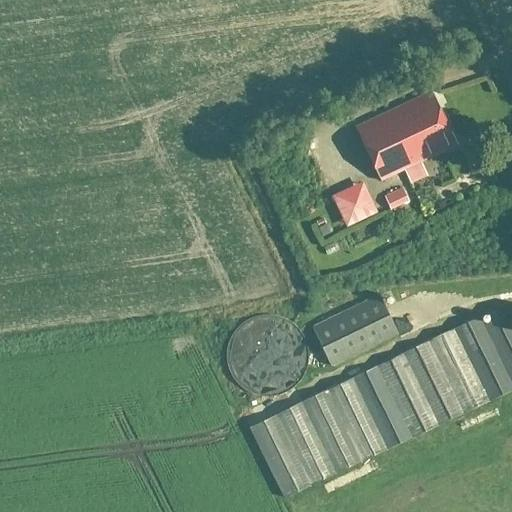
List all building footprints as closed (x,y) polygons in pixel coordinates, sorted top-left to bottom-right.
[(454,144),(429,91),(355,127),(380,180),(454,144)] [(345,224),(378,213),(367,182),(335,192),(345,224)] [(401,188),(383,197),(389,211),(408,202),(401,188)] [(378,296),(312,329),(331,366),(396,333),(378,296)] [(479,317),(249,428),(283,500),(511,388),(511,319),(511,320),(508,313),(483,325),(479,317)] [(274,316),(266,315),(258,316),(250,318),(243,322),(237,327),(232,333),(228,340),(226,348),(225,356),(226,364),(228,371),(232,379),(237,385),(243,390),(250,394),(262,397),(266,397),(274,396),(282,394),(289,390),(295,385),(300,379),(304,371),(306,364),(307,356),(306,348),(304,340),(300,333),(295,327),(289,322),(282,318),(274,316)]
